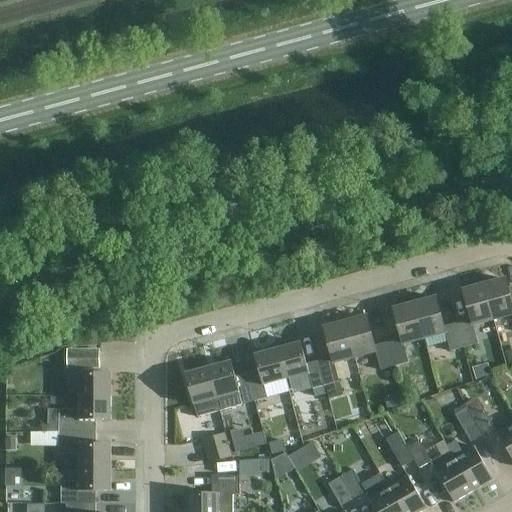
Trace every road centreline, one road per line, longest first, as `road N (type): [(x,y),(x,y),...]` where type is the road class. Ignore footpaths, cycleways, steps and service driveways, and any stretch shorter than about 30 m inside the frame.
road 1 (residential): [(153,511),(155,341),(511,243)]
road 2 (secondary): [(0,121),(449,0)]
